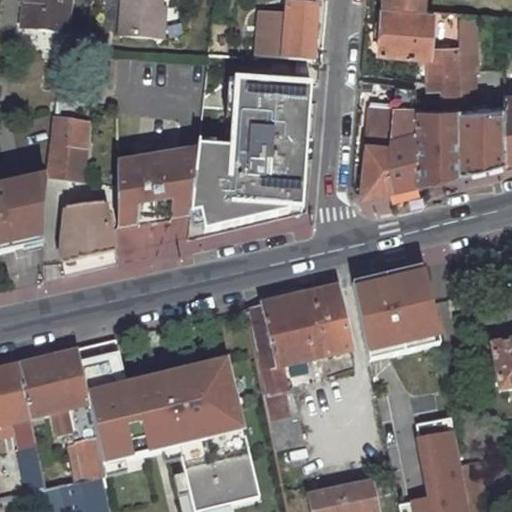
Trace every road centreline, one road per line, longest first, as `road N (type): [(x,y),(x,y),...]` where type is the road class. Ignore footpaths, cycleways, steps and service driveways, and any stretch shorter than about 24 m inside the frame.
road 1 (secondary): [(330,252),(0,326)]
road 2 (residential): [(330,252),(350,0)]
road 3 (secondary): [(511,206),(330,252)]
